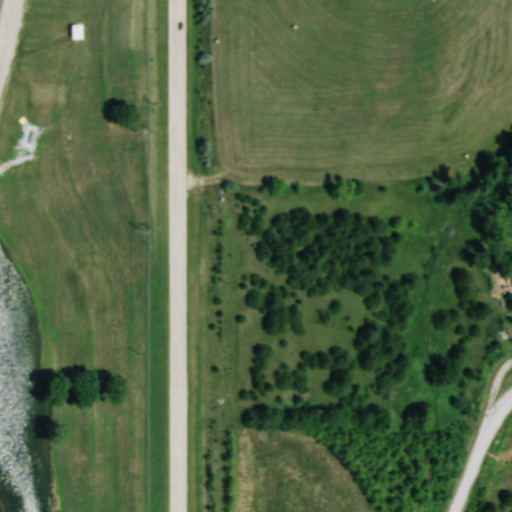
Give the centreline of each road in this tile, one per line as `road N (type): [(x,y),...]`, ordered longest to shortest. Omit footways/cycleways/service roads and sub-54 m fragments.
road 1 (tertiary): [(179,511),(181,0)]
road 2 (residential): [(511,391),(489,419),(452,511)]
